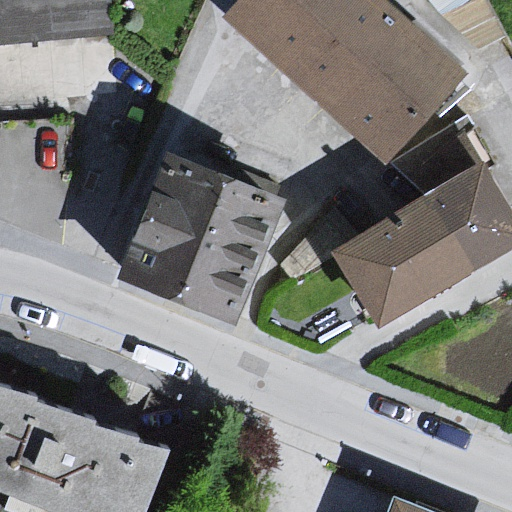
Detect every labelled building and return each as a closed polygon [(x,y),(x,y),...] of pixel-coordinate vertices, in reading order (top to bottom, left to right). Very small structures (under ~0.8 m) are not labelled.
[(110,0),(0,0),(0,42),(113,34),(110,0)] [(379,0),(237,0),(229,10),(382,145),(453,64),(379,0)] [(167,154),(121,271),(233,314),(279,197),(167,154)] [(511,223),(476,163),(335,247),(375,315),(511,233),(511,223)] [(0,383),(0,486),(65,511),(132,511),(159,445),(0,383)] [(428,511),(397,499),(391,511),(428,511)]
